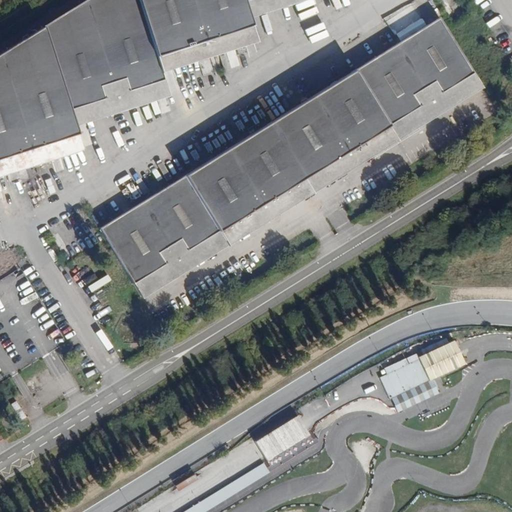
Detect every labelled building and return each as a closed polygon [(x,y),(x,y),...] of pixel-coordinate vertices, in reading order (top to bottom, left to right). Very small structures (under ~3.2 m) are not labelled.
[(295,0),(79,0),(0,49),(0,174),(81,147),(73,126),(169,94),(161,72),(254,40),(247,17),(295,0)] [(446,0),(439,0),(444,9),(450,6),(446,0)] [(479,86),(437,17),(97,228),(139,296),(479,86)] [(0,383),(66,341),(18,267),(0,278),(0,383)] [(379,373),(391,399),(469,364),(458,339),(379,373)] [(38,373),(29,379),(35,388),(44,382),(38,373)] [(201,511),(268,474),(262,465),(180,511),(201,511)]
